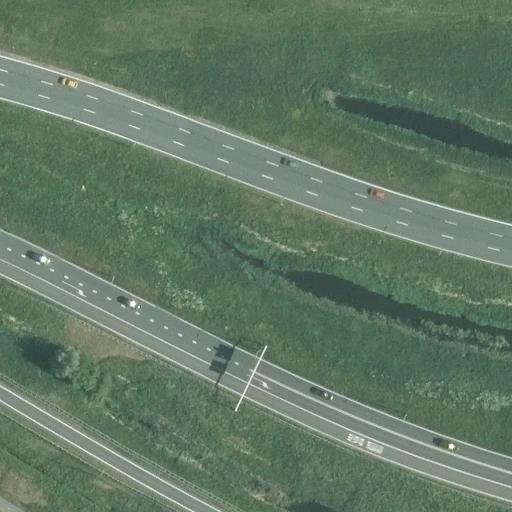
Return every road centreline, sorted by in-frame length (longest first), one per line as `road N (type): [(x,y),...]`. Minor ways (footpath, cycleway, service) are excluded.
road 1 (trunk): [(0,246),(341,413),(511,473)]
road 2 (trunk): [(511,246),(403,217),(0,78)]
road 3 (trunk): [(0,394),(203,511)]
